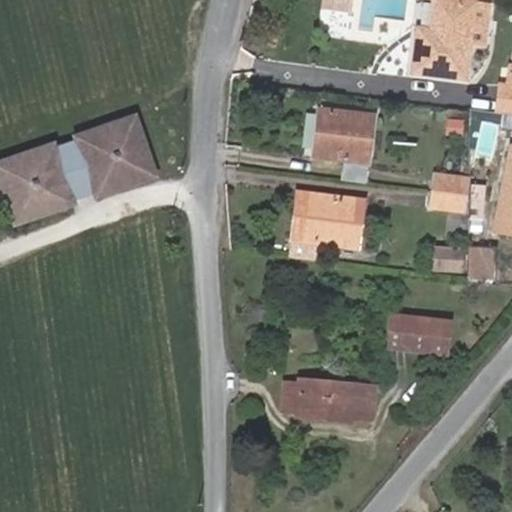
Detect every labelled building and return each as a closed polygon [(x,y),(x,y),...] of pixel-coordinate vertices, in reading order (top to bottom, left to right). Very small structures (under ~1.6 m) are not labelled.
[(350,12),(350,0),(322,0),(322,8),(350,12)] [(432,0),(429,30),(416,29),(411,72),(465,79),(469,43),(485,45),(488,20),(471,18),(473,0),(432,0)] [(511,114),(511,84),(504,83),(499,83),(495,113),(511,114)] [(366,164),(373,116),(317,109),(311,158),(366,164)] [(153,175),(133,117),(73,138),(74,143),(54,149),(53,145),(0,163),(0,185),(13,224),(73,204),(71,199),(92,192),(94,196),(153,175)] [(465,136),(465,122),(451,121),(451,136),(465,136)] [(511,234),(511,147),(510,147),(493,231),(511,234)] [(365,183),(368,168),(342,165),(340,179),(365,183)] [(464,195),(466,178),(433,174),(431,191),(464,195)] [(482,220),(484,186),(468,186),(468,196),(468,213),(468,220),(479,220),(482,220)] [(462,212),(464,195),(431,191),(429,208),(448,210),(462,212)] [(303,220),(306,194),(296,192),(293,218),(303,220)] [(356,249),(363,200),(306,194),(303,220),(293,218),(290,241),(318,244),(356,249)] [(468,220),(468,213),(462,212),(448,210),(445,235),(467,236),(468,220)] [(476,247),(476,229),(479,229),(479,220),(468,220),(467,236),(467,246),(476,247)] [(316,261),(318,244),(290,241),(288,257),(316,261)] [(461,273),(462,248),(430,246),(429,271),(461,273)] [(494,261),(494,248),(467,247),(466,281),(493,285),(493,274),(494,261)] [(506,274),(505,261),(494,261),(493,274),(504,274),(506,274)] [(503,287),(504,274),(493,274),(493,285),(503,287)] [(444,354),(448,322),(392,316),(388,348),(444,354)] [(370,419),(374,388),(298,381),(298,385),(284,384),(282,411),(296,412),(295,416),(350,421),(350,417),(370,419)]
